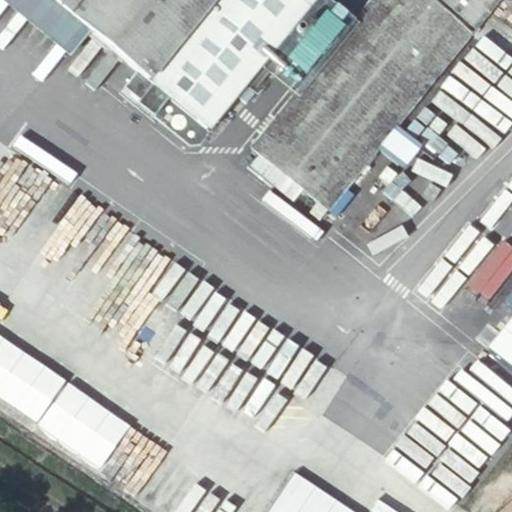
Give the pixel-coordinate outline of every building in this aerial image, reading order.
[(50,0),(0,0),(67,56),(88,31),(50,0)] [(50,0),(88,31),(152,84),(136,102),(154,116),(169,98),(208,129),(312,0),(50,0)] [(372,0),(251,148),(328,211),(497,0),(372,0)] [(511,328),(485,363),(511,384),(511,328)] [(19,383),(2,410),(101,470),(127,428),(46,378),(37,394),(19,383)]
